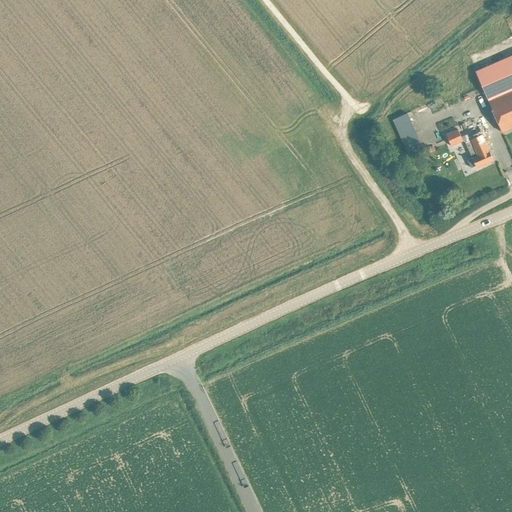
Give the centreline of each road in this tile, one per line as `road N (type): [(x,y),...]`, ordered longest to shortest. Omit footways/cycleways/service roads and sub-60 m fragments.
road 1 (tertiary): [(174,361),(511,214)]
road 2 (tertiary): [(0,441),(174,361)]
road 3 (unclassified): [(246,511),(174,361)]
